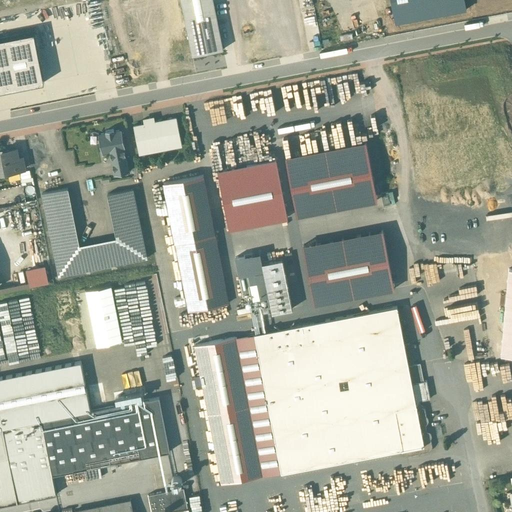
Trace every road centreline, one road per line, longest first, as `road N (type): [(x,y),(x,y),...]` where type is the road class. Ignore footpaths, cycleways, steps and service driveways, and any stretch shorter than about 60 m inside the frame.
road 1 (unclassified): [(511,27),(0,127)]
road 2 (unknown): [(176,335),(151,173),(210,158),(226,239),(401,212)]
road 3 (unknown): [(468,449),(206,496),(176,335)]
road 4 (unknown): [(176,335),(409,284),(401,212)]
road 5 (residential): [(481,511),(454,379)]
